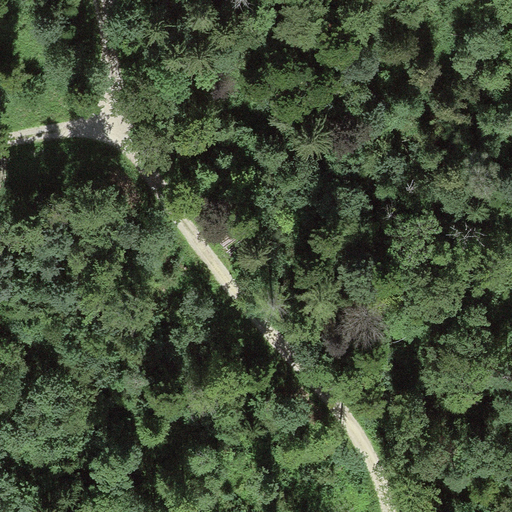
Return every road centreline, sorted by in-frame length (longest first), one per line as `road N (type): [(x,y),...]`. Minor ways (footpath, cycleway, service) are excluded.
road 1 (track): [(98,0),(123,135),(196,246),(386,462),(395,511)]
road 2 (track): [(123,135),(0,141)]
